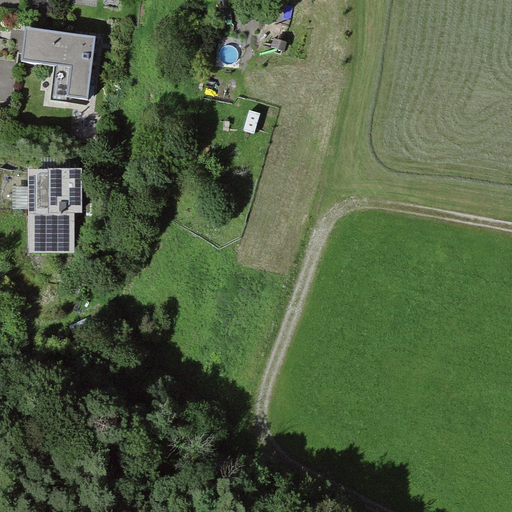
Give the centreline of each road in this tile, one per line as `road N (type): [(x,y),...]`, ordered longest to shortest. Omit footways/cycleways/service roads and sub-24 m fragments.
road 1 (track): [(364,199),(323,223),(259,412),(273,453),(378,511)]
road 2 (track): [(511,228),(336,192)]
